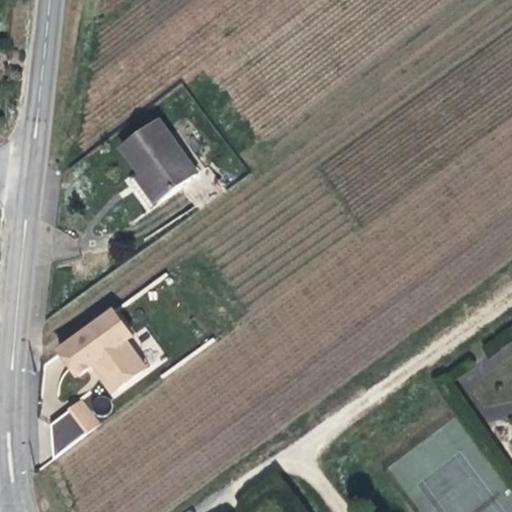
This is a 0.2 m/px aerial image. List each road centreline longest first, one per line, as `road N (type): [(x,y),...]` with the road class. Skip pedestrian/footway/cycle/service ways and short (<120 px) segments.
road 1 (tertiary): [(31,192),(9,404)]
road 2 (tertiary): [(49,0),(31,192)]
